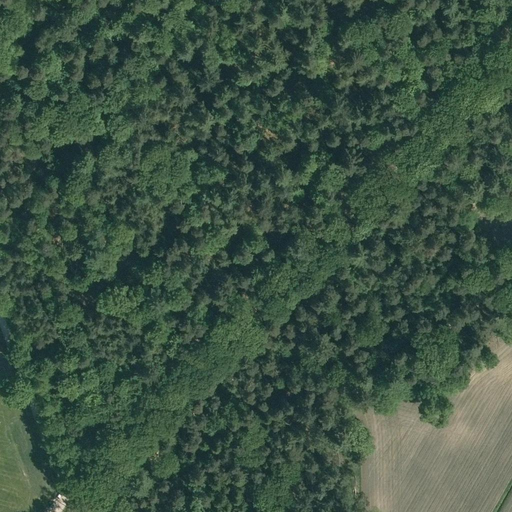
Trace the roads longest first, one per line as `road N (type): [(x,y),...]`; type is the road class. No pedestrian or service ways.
road 1 (track): [(511,43),(66,490)]
road 2 (unclassified): [(56,511),(66,490),(0,310)]
